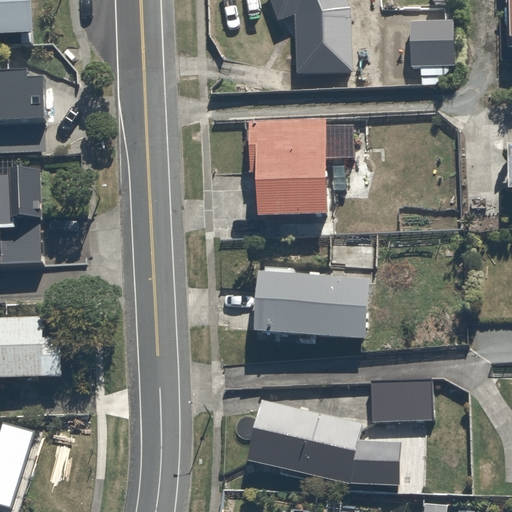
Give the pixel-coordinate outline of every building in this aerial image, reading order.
[(9,0),(0,0),(0,35),(10,35),(9,0)] [(267,0),(281,32),(298,25),(299,84),(359,83),(358,18),(350,0),(267,0)] [(411,28),(415,74),(422,74),(423,92),(448,90),(446,72),(460,71),(457,24),(411,28)] [(0,135),(4,136),(4,154),(49,154),(49,136),(60,136),(59,88),(43,88),(43,77),(0,77),(0,135)] [(331,126),(253,129),(255,188),(267,188),(269,232),(336,229),(331,126)] [(49,269),(48,171),(18,172),(18,180),(0,180),(0,260),(10,261),(10,269),(49,269)] [(371,351),(374,285),(264,280),(261,346),(371,351)] [(54,320),(0,322),(0,386),(74,383),(72,342),(55,343),(54,320)] [(372,385),(375,430),(432,427),(430,382),(372,385)] [(269,410),(255,474),(355,496),(404,497),(405,446),(366,446),(369,432),(269,410)] [(0,510),(6,511),(24,511),(44,434),(10,426),(7,440),(0,437),(0,510)]
